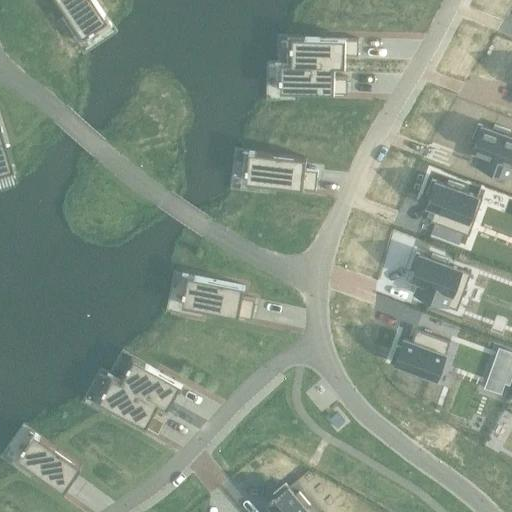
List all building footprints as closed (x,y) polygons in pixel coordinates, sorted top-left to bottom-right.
[(58,0),(72,20),(64,25),(76,43),(109,21),(95,0),(58,0)] [(291,46),(291,51),(292,51),(292,64),(336,66),(346,66),(346,55),(359,55),(359,39),(293,37),(293,46),(291,46)] [(281,78),(280,78),(280,83),(281,83),(281,92),(348,93),(348,77),(336,77),(336,66),(292,64),(282,64),(281,78)] [(478,123),(472,139),(477,141),(474,149),(481,152),(477,164),(511,177),(511,135),(509,134),(510,130),(495,124),(493,128),(478,123)] [(0,173),(12,170),(0,128),(0,173)] [(245,168),(245,173),(246,173),(245,182),(316,190),(319,170),(306,169),(307,158),(249,151),(247,168),(245,168)] [(432,179),(427,194),(431,196),(428,205),(436,208),(431,220),(469,234),(483,197),(463,190),(464,185),(449,180),(447,184),(432,179)] [(416,252),(410,267),(415,269),(412,278),(419,281),(415,293),(458,309),(471,272),(447,263),(448,258),(432,253),(431,257),(416,252)] [(189,275),(182,305),(252,319),(256,299),(243,297),(245,286),(189,275)] [(397,345),(392,360),(396,362),(406,366),(405,370),(420,376),(421,372),(437,377),(451,340),(417,328),(412,340),(405,338),(401,347),(397,345)] [(135,358),(122,381),(169,408),(182,384),(135,358)] [(113,376),(100,401),(147,427),(147,426),(159,433),(167,421),(155,413),(160,404),(168,409),(169,408),(122,381),(115,377),(113,376)] [(338,412),(330,419),(338,429),(346,423),(338,412)] [(35,433),(17,458),(65,491),(83,466),(35,433)] [(274,509),(270,511),(310,511),(307,507),(308,506),(310,504),(300,491),(297,493),(296,494),(288,484),(286,482),(273,493),(275,496),(276,497),(269,503),(274,509)]
